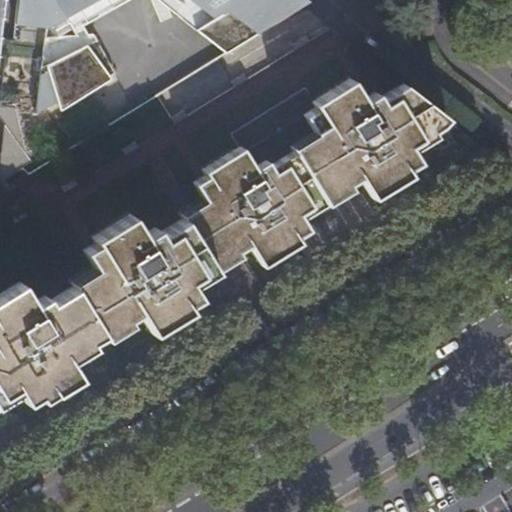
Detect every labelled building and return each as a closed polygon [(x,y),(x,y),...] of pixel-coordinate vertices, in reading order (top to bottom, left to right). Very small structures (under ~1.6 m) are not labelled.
[(222,51),(304,2),(300,0),(15,0),(13,23),(44,26),(90,0),(181,0),(206,20),(193,29),(222,51)] [(90,0),(44,26),(44,36),(86,34),(83,25),(126,0),(157,0),(193,29),(206,20),(181,0),(90,0)] [(44,36),(34,111),(113,72),(93,34),(86,34),(44,36)] [(71,285),(100,332),(125,316),(137,308),(149,328),(187,306),(185,302),(197,295),(190,284),(187,278),(235,249),(247,241),(259,261),(294,239),(295,239),(294,238),(290,230),(363,185),(368,193),(369,193),(407,170),(405,167),(418,159),(411,148),(408,143),(430,129),(438,124),(444,116),(401,83),(378,96),(375,91),(362,98),(349,77),(302,106),(296,97),(231,136),(237,146),(202,168),(205,173),(193,181),(202,196),(206,202),(180,218),(157,231),(154,226),(143,233),(130,212),(92,235),(95,240),(84,248),(93,263),(96,269),(71,285)] [(408,143),(411,148),(434,135),(430,129),(408,143)] [(134,139),(121,147),(124,152),(137,145),(134,139)] [(72,177),(60,184),(63,190),(76,183),(72,177)] [(294,239),(306,258),(380,212),(369,193),(368,193),(363,185),(290,230),(294,238),(295,239),(294,239)] [(176,212),(180,218),(206,202),(202,196),(176,212)] [(235,249),(187,278),(190,284),(238,254),(235,249)] [(93,263),(67,279),(71,285),(96,269),(93,263)] [(91,337),(100,332),(71,285),(67,287),(47,299),(44,294),(32,301),(19,281),(0,292),(0,393),(16,384),(20,389),(26,399),(37,392),(49,385),(51,389),(77,373),(69,358),(65,353),(91,337)] [(125,316),(100,332),(103,337),(128,321),(125,316)] [(91,337),(65,353),(69,358),(94,342),(91,337)] [(16,384),(0,393),(0,401),(20,389),(16,384)] [(49,385),(37,392),(40,396),(51,389),(49,385)]
